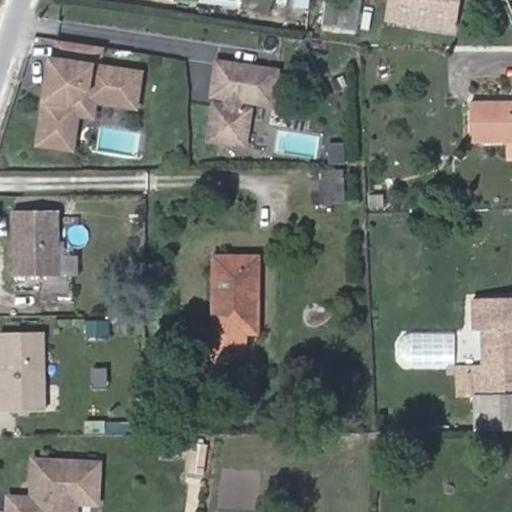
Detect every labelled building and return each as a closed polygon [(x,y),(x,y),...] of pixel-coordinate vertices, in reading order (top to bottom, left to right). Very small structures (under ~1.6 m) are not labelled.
[(326,0),(323,29),(359,33),(361,0),(326,0)] [(394,0),(391,22),(456,32),(461,1),(452,0),(394,0)] [(48,37),(35,147),(76,152),(80,117),(96,119),(98,104),(139,109),(144,68),(102,63),(105,44),(48,37)] [(214,57),(206,142),(250,146),(254,105),(276,107),(280,63),(214,57)] [(508,141),(511,140),(511,102),(471,103),(471,141),(508,141)] [(330,162),(346,160),(344,140),(328,142),(330,162)] [(341,169),(331,170),(333,204),(343,203),(341,169)] [(333,204),(331,170),(310,172),(313,205),(333,204)] [(10,273),(60,275),(61,208),(12,207),(10,273)] [(258,333),(258,257),(215,257),(214,362),(245,363),(245,333),(258,333)] [(41,282),(49,296),(68,286),(60,272),(41,282)] [(476,396),(511,395),(511,297),(473,299),(474,331),(483,331),(484,368),(484,374),(476,374),(476,396)] [(86,337),(108,336),(108,319),(86,319),(86,337)] [(47,330),(0,328),(0,410),(45,411),(47,330)] [(406,367),(455,367),(455,332),(406,332),(406,367)] [(457,369),(458,396),(471,396),(476,396),(476,374),(484,374),(484,368),(457,369)] [(511,395),(476,396),(471,396),(471,431),(511,429),(511,395)] [(188,440),(186,473),(204,475),(207,441),(188,440)] [(28,493),(5,492),(4,511),(77,511),(78,505),(100,506),(102,458),(30,455),(28,493)]
